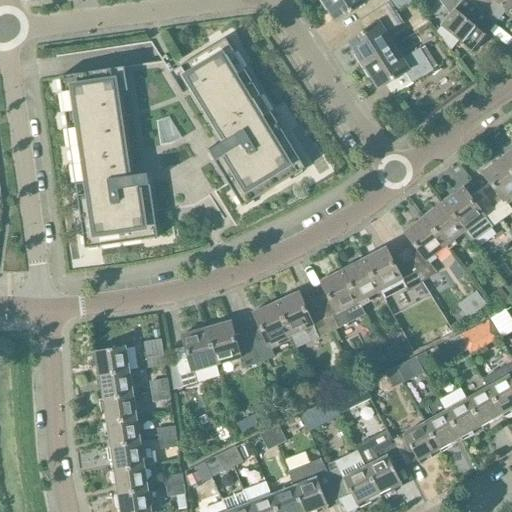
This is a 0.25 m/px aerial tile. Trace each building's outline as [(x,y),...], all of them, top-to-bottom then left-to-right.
[(324,0),(337,21),(364,4),(369,14),(389,1),(388,0),(324,0)] [(460,41),(473,52),(487,36),(497,22),(470,0),(438,0),(449,15),(441,25),(441,26),(436,32),(444,41),(444,40),(454,49),(460,41)] [(507,10),(511,13),(511,0),(487,0),(470,0),(497,22),(507,10)] [(351,40),(365,64),(393,47),(386,35),(404,24),(389,1),(369,14),(376,26),(351,40)] [(208,150),(243,207),(306,169),(227,39),(171,73),(183,94),(194,87),(227,141),(210,151),(209,149),(208,150)] [(365,64),(380,89),(406,71),(413,83),(438,66),(425,47),(420,50),(419,48),(401,60),(393,47),(365,64)] [(60,77),(86,249),(159,238),(149,171),(148,172),(148,174),(129,177),(117,93),(129,91),(125,67),(60,77)] [(155,122),(165,145),(181,137),(171,115),(155,122)] [(511,149),(502,157),(511,170),(511,149)] [(481,190),(503,219),(511,212),(511,210),(505,202),(511,197),(511,170),(502,157),(482,172),(490,183),(481,190)] [(463,188),(443,202),(466,232),(474,243),(492,229),(491,228),(503,219),(481,190),(470,198),(463,188)] [(424,216),(446,246),(466,232),(443,202),(424,216)] [(403,251),(423,284),(437,274),(430,264),(438,259),(435,255),(446,246),(424,216),(404,231),(413,244),(403,251)] [(390,293),(393,297),(405,289),(408,293),(423,284),(403,251),(392,258),(385,247),(364,258),(382,292),(384,296),(390,293)] [(360,303),(362,307),(370,304),(368,299),(382,292),(364,258),(343,270),(360,303)] [(360,303),(343,270),(321,282),(326,293),(315,299),(332,332),(345,326),(339,315),(360,303)] [(500,289),(486,300),(495,312),(509,300),(500,289)] [(291,337),(296,350),(332,332),(315,299),(304,304),(299,293),(276,303),(291,337)] [(247,328),(260,363),(275,358),(272,350),(280,347),(278,343),(291,337),(276,303),(254,313),(259,323),(247,328)] [(468,351),(470,355),(500,339),(490,320),(459,337),(465,351),(466,353),(468,351)] [(207,328),(217,365),(239,359),(242,370),(260,363),(247,328),(234,333),(230,322),(207,328)] [(194,372),(217,365),(207,328),(182,335),(186,347),(173,352),(183,387),(197,383),(194,372)] [(165,366),(161,340),(144,342),(147,369),(165,366)] [(96,378),(131,372),(127,347),(92,352),(96,378)] [(366,359),(373,373),(388,366),(381,351),(366,359)] [(486,387),(504,417),(511,412),(511,359),(507,351),(502,354),(508,365),(482,380),(487,387),(486,387)] [(131,372),(96,378),(99,401),(135,395),(131,372)] [(151,392),(168,389),(167,380),(150,382),(151,392)] [(332,399),(340,416),(373,400),(364,383),(332,399)] [(466,398),(483,429),(504,417),(486,387),(466,398)] [(168,389),(151,392),(153,404),(170,401),(168,389)] [(135,395),(99,401),(103,425),(138,419),(135,395)] [(445,410),(462,441),(483,429),(466,398),(445,410)] [(424,423),(442,453),(462,441),(445,410),(424,423)] [(138,419),(103,425),(107,449),(142,443),(138,419)] [(417,460),(420,465),(442,453),(424,423),(403,435),(417,460)] [(269,430),(276,447),(287,441),(279,425),(269,430)] [(159,440),(177,437),(176,427),(157,430),(159,440)] [(276,447),(269,430),(259,435),(267,451),(276,447)] [(392,441),(406,465),(417,460),(403,435),(392,441)] [(177,437),(159,440),(160,450),(179,447),(177,437)] [(365,466),(380,497),(403,486),(395,471),(406,465),(392,441),(374,450),(369,440),(355,447),(357,451),(365,466)] [(142,443),(107,449),(111,473),(146,467),(142,443)] [(232,465),(233,468),(243,463),(235,447),(225,452),(232,465)] [(380,497),(365,466),(357,451),(335,463),(337,468),(328,473),(322,459),(321,459),(327,473),(338,498),(351,493),(358,508),(380,497)] [(210,477),(210,478),(224,471),(224,472),(233,468),(232,465),(225,452),(203,463),(206,469),(210,477)] [(321,459),(289,472),(294,485),(292,486),(302,511),(320,511),(341,504),(327,473),(321,459)] [(194,467),(202,482),(210,478),(210,477),(206,469),(203,463),(194,467)] [(146,467),(111,473),(115,496),(150,490),(146,467)] [(166,487),(184,484),(182,474),(164,477),(166,487)] [(184,484),(166,487),(168,498),(186,494),(184,484)] [(276,511),(302,511),(292,486),(270,495),(276,511)] [(153,511),(150,490),(115,496),(117,511),(153,511)] [(222,500),(222,502),(226,511),(251,511),(248,504),(243,491),(222,500)] [(248,504),(251,511),(276,511),(270,495),(248,504)] [(226,511),(222,502),(199,511),(226,511)]
